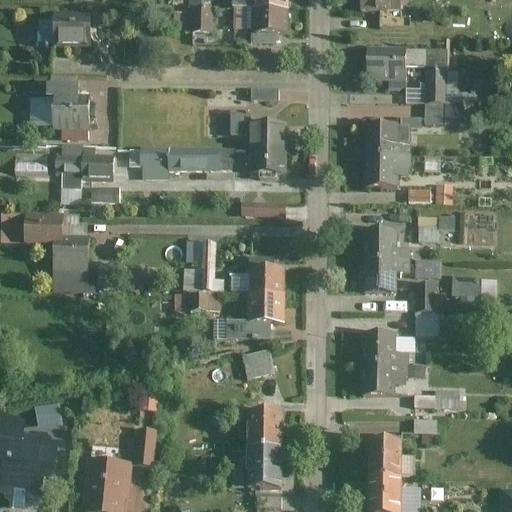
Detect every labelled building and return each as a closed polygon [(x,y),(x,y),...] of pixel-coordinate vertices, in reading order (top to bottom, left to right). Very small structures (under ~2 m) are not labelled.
[(186,0),(186,8),(213,10),(213,0),(186,0)] [(251,0),(251,9),(288,10),(288,0),(251,0)] [(400,0),(360,0),(360,10),(400,11),(400,0)] [(185,33),(212,35),(213,10),(186,8),(185,33)] [(288,10),(251,9),(251,44),(276,44),(277,34),(288,35),(288,10)] [(90,47),(90,17),(52,17),(52,48),(90,47)] [(447,51),(367,50),(367,82),(389,82),(389,92),(405,92),(405,69),(426,69),(426,104),(446,105),(447,51)] [(52,130),(89,131),(89,95),(77,95),(77,83),(45,83),(45,97),(53,97),(52,130)] [(278,90),(251,90),(251,102),(278,102),(278,90)] [(249,148),(287,149),(288,124),(249,123),(250,114),(232,114),(231,137),(249,137),(249,148)] [(365,127),(364,157),(410,157),(410,128),(422,128),(422,119),(399,119),(399,126),(365,127)] [(62,156),(55,156),(55,178),(62,178),(61,189),(81,190),(81,183),(114,183),(114,157),(96,157),(96,147),(62,147),(62,156)] [(286,174),(287,149),(249,148),(249,175),(258,175),(258,180),(276,180),(276,174),(286,174)] [(231,150),(141,151),(141,182),(171,181),(171,173),(231,173),(231,150)] [(48,157),(15,156),(15,179),(48,179),(48,157)] [(410,157),(364,157),(364,188),(399,189),(399,177),(410,177),(410,157)] [(441,206),(457,206),(457,179),(441,179),(441,206)] [(431,193),(409,192),(409,204),(431,204),(431,193)] [(285,205),(242,204),(241,218),(285,220),(285,205)] [(62,240),(62,216),(23,215),(23,244),(53,245),(52,293),(95,293),(95,285),(88,285),(89,240),(62,240)] [(423,244),(442,244),(443,219),(424,219),(423,244)] [(363,232),(363,263),(410,263),(410,249),(397,249),(397,232),(363,232)] [(213,312),(212,243),(188,244),(189,313),(213,312)] [(410,263),(363,263),(363,294),(397,294),(397,275),(410,275),(410,263)] [(135,268),(123,284),(135,293),(148,277),(135,268)] [(284,298),(284,273),(248,271),(248,297),(284,298)] [(502,298),(500,278),(457,281),(458,301),(502,298)] [(416,285),(416,315),(438,315),(446,315),(446,294),(436,294),(436,285),(416,285)] [(284,298),(248,297),(247,322),(226,322),(226,343),(271,343),(271,325),(283,324),(284,298)] [(438,315),(416,315),(416,339),(439,338),(438,315)] [(395,334),(362,334),(362,365),(409,365),(409,354),(395,354),(395,334)] [(274,375),(269,352),(242,359),(248,382),(274,375)] [(409,365),(362,365),(362,398),(395,398),(395,387),(407,387),(407,379),(408,379),(409,365)] [(159,391),(141,391),(140,411),(158,412),(159,391)] [(435,398),(415,397),(415,409),(434,409),(435,398)] [(282,451),(283,413),(247,413),(246,451),(282,451)] [(52,484),(56,444),(22,441),(25,425),(0,415),(0,495),(4,496),(3,502),(8,502),(7,509),(23,510),(25,499),(40,501),(42,483),(52,484)] [(436,423),(415,422),(415,434),(436,436),(436,423)] [(153,470),(156,433),(138,432),(135,469),(153,470)] [(371,442),(370,486),(401,486),(401,442),(371,442)] [(282,488),(282,451),(246,451),(246,488),(282,488)] [(129,502),(132,465),(87,461),(82,511),(124,511),(125,502),(129,502)] [(401,511),(401,486),(370,486),(369,511),(401,511)] [(511,511),(511,489),(500,489),(499,511),(511,511)]
